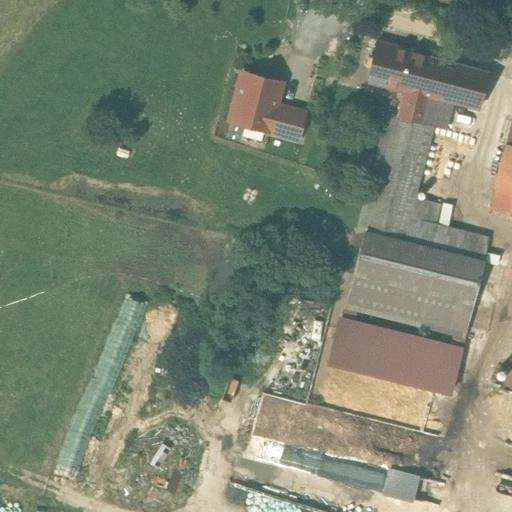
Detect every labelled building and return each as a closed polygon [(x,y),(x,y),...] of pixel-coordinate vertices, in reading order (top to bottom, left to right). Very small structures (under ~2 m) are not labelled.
[(412,49),(377,40),(366,83),(368,83),(369,78),(401,87),(400,91),(401,92),(402,89),(406,90),(415,92),(424,55),(423,55),(422,58),(411,55),(412,49)] [(487,71),(424,55),(415,92),(429,96),(452,102),(478,109),(487,71)] [(282,83),(242,73),(230,119),(267,129),(267,132),(297,140),(304,112),(276,105),(282,83)] [(415,92),(406,90),(399,115),(399,117),(422,122),(429,96),(415,92)] [(399,115),(388,112),(357,231),(365,233),(483,262),(489,237),(488,237),(435,224),(440,204),(415,197),(434,126),(445,129),(452,102),(429,96),(422,122),(399,117),(399,115)] [(511,145),(507,144),(490,209),(511,214),(511,145)] [(483,262),(365,233),(347,306),(464,335),(483,262)] [(97,468),(117,475),(174,307),(154,300),(97,468)] [(263,392),(253,432),(269,436),(267,447),(282,451),(285,437),(269,433),(273,416),(284,419),(287,410),(303,414),(306,402),(263,392)] [(309,489),(211,490),(211,511),(371,511),(434,511),(434,499),(417,500),(417,460),(315,462),(316,478),(309,478),(309,489)]
